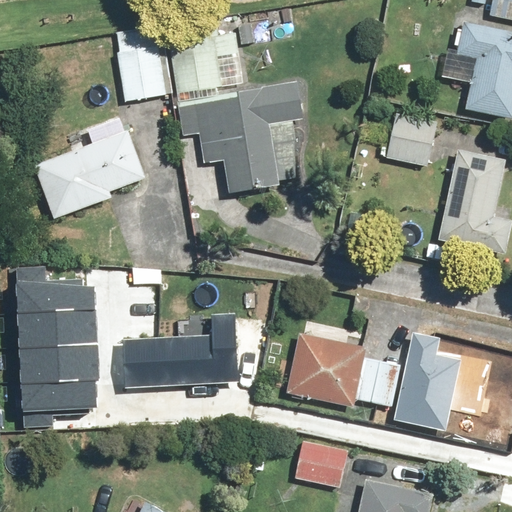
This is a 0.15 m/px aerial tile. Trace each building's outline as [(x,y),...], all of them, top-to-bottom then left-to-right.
[(511,0),(477,0),(477,1),(497,4),(495,15),(511,18),(511,0)] [(168,27),(182,95),(247,82),(233,14),(168,27)] [(474,113),(511,120),(511,32),(468,25),(463,54),(450,52),(446,78),(480,84),(474,113)] [(182,95),(168,27),(120,36),(133,104),(182,95)] [(307,84),(184,103),(186,137),(206,138),(209,165),(231,165),(236,196),(299,186),(300,123),(313,121),(307,84)] [(439,117),(396,114),(394,160),(436,163),(439,117)] [(44,161),(62,219),(121,201),(118,191),(155,180),(140,134),(133,136),(128,121),(96,131),(100,143),(44,161)] [(510,161),(462,151),(443,245),(507,258),(511,233),(511,221),(498,218),(510,161)] [(13,265),(20,428),(51,427),(50,409),(96,407),(95,381),(99,381),(95,285),(84,286),(84,277),(46,279),(45,264),(13,265)] [(130,340),(132,388),(238,383),(235,314),(212,315),(213,337),(130,340)] [(376,333),(309,321),(295,396),(362,409),(363,401),(376,404),(383,363),(371,361),(376,333)] [(448,337),(415,332),(402,421),(459,430),(469,358),(445,355),(448,337)] [(408,367),(388,363),(380,404),(400,409),(408,367)] [(354,445),(305,439),(300,481),(349,487),(354,445)] [(437,511),(441,491),(370,480),(364,511),(437,511)] [(149,511),(171,511),(155,503),(149,511)]
